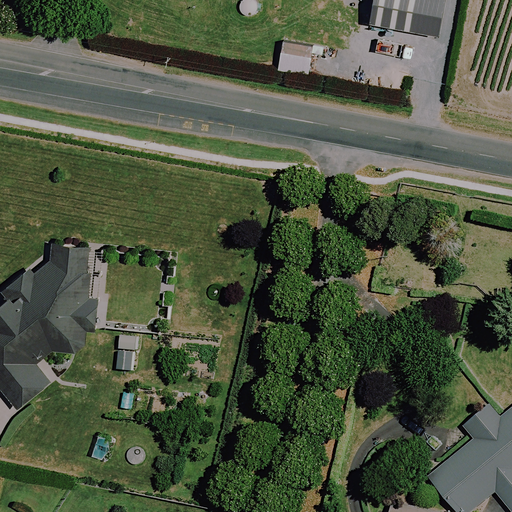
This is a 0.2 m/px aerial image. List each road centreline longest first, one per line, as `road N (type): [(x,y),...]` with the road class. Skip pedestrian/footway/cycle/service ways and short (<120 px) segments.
road 1 (tertiary): [(511,160),(0,66)]
road 2 (unknown): [(327,125),(317,249),(413,354),(437,447)]
road 3 (unknown): [(317,249),(277,450),(251,511)]
